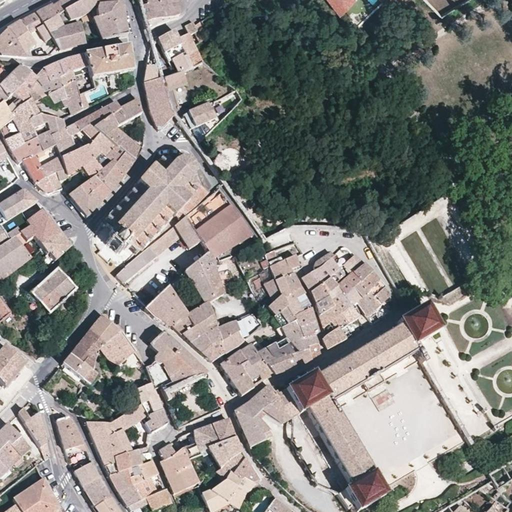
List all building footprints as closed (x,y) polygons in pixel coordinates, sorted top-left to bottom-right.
[(82,0),(71,8),(66,11),(64,12),(42,25),(48,35),(62,30),(59,25),(77,19),(97,6),(89,0),(82,0)] [(60,4),(62,7),(64,12),(66,11),(71,8),(82,0),(66,0),(67,1),(60,4)] [(141,24),(146,23),(139,0),(135,2),(141,24)] [(140,0),(139,0),(146,23),(152,21),(172,18),(178,17),(179,16),(177,4),(177,2),(151,4),(150,0),(140,0)] [(328,0),(330,2),(338,12),(350,0),(328,0)] [(60,3),(36,15),(42,25),(64,12),(62,7),(60,4),(60,3)] [(115,5),(97,6),(96,19),(91,20),(101,42),(125,37),(120,9),(115,5)] [(29,36),(30,35),(29,33),(35,30),(43,43),(50,39),(48,35),(42,25),(36,15),(11,29),(7,32),(26,59),(31,59),(26,50),(34,44),(29,36)] [(188,38),(193,48),(207,38),(199,22),(192,23),(196,34),(188,38)] [(192,23),(183,27),(187,36),(188,38),(196,34),(192,23)] [(56,49),(59,53),(85,45),(78,24),(62,30),(48,35),(50,39),(56,49)] [(0,49),(4,54),(3,58),(25,60),(26,59),(7,32),(0,36),(0,49)] [(173,32),(156,41),(164,57),(172,76),(180,72),(189,68),(190,68),(185,57),(177,41),(173,32)] [(187,36),(177,41),(185,57),(190,68),(200,64),(194,50),(193,48),(188,38),(187,36)] [(90,77),(91,81),(106,78),(107,83),(108,83),(116,82),(117,82),(117,77),(131,74),(126,48),(91,55),(84,57),(88,69),(90,77)] [(37,79),(48,95),(75,85),(75,82),(72,73),(88,69),(84,57),(65,62),(44,70),(37,79)] [(9,78),(7,75),(0,66),(0,90),(6,100),(13,94),(19,89),(9,78)] [(9,78),(19,89),(32,75),(21,67),(19,69),(9,78)] [(19,69),(15,68),(7,75),(9,78),(19,69)] [(152,68),(145,68),(142,85),(142,87),(159,81),(163,79),(160,71),(156,72),(152,68)] [(174,113),(178,108),(173,91),(174,90),(186,85),(180,72),(172,76),(163,79),(165,86),(161,88),(159,81),(142,87),(145,101),(147,108),(153,123),(156,132),(157,132),(171,119),(172,118),(168,109),(171,108),(174,113)] [(19,89),(13,94),(18,101),(8,110),(3,103),(0,105),(0,130),(6,126),(12,119),(10,115),(30,98),(26,93),(37,79),(32,75),(19,89)] [(78,96),(82,94),(94,90),(91,81),(90,77),(75,82),(75,85),(78,96)] [(30,98),(32,101),(38,100),(48,95),(37,79),(26,93),(30,98)] [(71,117),(83,111),(78,96),(75,85),(48,95),(54,104),(61,101),(65,100),(67,108),(70,114),(71,117)] [(83,111),(87,109),(82,94),(78,96),(83,111)] [(36,140),(33,131),(27,118),(37,113),(36,109),(35,107),(32,101),(30,98),(10,115),(12,119),(16,126),(21,135),(12,138),(6,141),(12,152),(36,140)] [(215,101),(198,109),(187,113),(178,120),(175,123),(177,125),(183,133),(186,130),(188,134),(190,136),(191,137),(187,139),(194,149),(196,148),(197,146),(202,141),(217,126),(214,119),(225,106),(221,99),(215,101)] [(116,127),(119,125),(132,119),(139,115),(138,111),(136,102),(118,111),(104,121),(91,129),(99,137),(107,143),(116,130),(113,128),(116,127)] [(114,104),(106,108),(97,113),(104,121),(118,111),(117,108),(114,104)] [(40,131),(46,129),(47,132),(49,134),(50,138),(64,131),(61,122),(42,115),(37,113),(27,118),(33,131),(39,129),(40,131)] [(91,129),(104,121),(97,113),(76,125),(82,131),(92,145),(99,137),(91,129)] [(6,126),(8,131),(16,126),(12,119),(6,126)] [(76,125),(70,127),(75,135),(82,131),(76,125)] [(6,126),(0,130),(6,141),(12,138),(11,136),(8,131),(6,126)] [(70,127),(65,130),(70,138),(72,137),(75,135),(70,127)] [(42,137),(42,134),(40,131),(39,129),(33,131),(36,140),(42,137)] [(65,130),(64,131),(50,138),(54,148),(60,161),(84,150),(81,146),(76,148),(70,138),(65,130)] [(121,135),(116,130),(107,143),(133,162),(139,152),(121,135)] [(186,130),(183,133),(187,139),(191,137),(190,136),(188,134),(186,130)] [(36,140),(42,153),(54,148),(50,138),(49,134),(42,137),(36,140)] [(92,145),(89,147),(111,165),(116,162),(122,166),(127,171),(133,162),(107,143),(99,137),(92,145)] [(36,140),(12,152),(19,165),(22,163),(33,158),(42,153),(36,140)] [(86,151),(101,173),(111,165),(89,147),(86,151)] [(33,158),(22,163),(35,186),(47,196),(59,192),(60,191),(56,182),(52,172),(60,168),(60,161),(54,148),(42,153),(43,156),(35,161),(33,158)] [(67,179),(66,177),(78,170),(79,172),(85,181),(86,183),(93,177),(101,173),(86,151),(85,149),(84,150),(60,161),(60,168),(52,172),(56,182),(67,179)] [(220,168),(226,158),(217,152),(210,162),(220,168)] [(170,218),(172,217),(179,222),(186,215),(200,204),(208,194),(202,188),(198,185),(196,184),(195,184),(193,183),(193,182),(192,181),(193,179),(192,179),(194,175),(195,176),(196,172),(194,172),(193,168),(194,168),(193,165),(191,165),(190,165),(188,160),(187,159),(186,160),(186,161),(184,162),(182,161),(181,160),(180,159),(178,158),(178,160),(176,161),(173,162),(170,163),(168,161),(167,160),(167,159),(167,158),(166,158),(165,158),(165,159),(165,160),(164,161),(162,161),(160,161),(159,161),(158,162),(159,164),(154,169),(151,168),(149,169),(150,170),(144,176),(139,181),(136,184),(138,186),(132,193),(131,192),(129,194),(130,195),(125,201),(122,202),(120,204),(121,205),(116,211),(114,210),(104,222),(105,223),(102,226),(105,229),(107,228),(111,231),(109,237),(111,239),(108,242),(106,241),(105,243),(105,244),(105,245),(105,246),(108,249),(110,247),(114,252),(113,253),(116,256),(118,257),(121,253),(120,252),(122,250),(126,253),(129,250),(135,255),(139,252),(141,253),(142,251),(142,250),(142,249),(144,250),(147,247),(147,244),(148,243),(149,245),(151,243),(149,241),(152,238),(155,235),(156,236),(158,235),(157,233),(163,226),(165,227),(167,225),(166,223),(170,218)] [(111,165),(118,170),(122,166),(116,162),(111,165)] [(101,173),(93,177),(110,193),(124,175),(118,170),(111,165),(101,173)] [(127,171),(122,166),(118,170),(124,175),(127,171)] [(66,177),(67,179),(79,172),(78,170),(66,177)] [(66,198),(85,219),(110,193),(93,177),(86,183),(77,189),(66,198)] [(192,232),(199,242),(206,252),(211,258),(224,251),(228,249),(252,236),(246,227),(238,216),(224,197),(218,189),(212,194),(212,195),(199,206),(183,220),(192,232)] [(0,206),(0,213),(6,222),(20,213),(37,203),(35,201),(23,191),(19,194),(8,201),(0,206)] [(0,246),(20,234),(26,241),(33,236),(36,241),(37,242),(58,230),(43,210),(37,215),(34,212),(24,219),(20,213),(6,222),(1,226),(0,226),(0,246)] [(189,248),(192,246),(199,242),(192,232),(183,220),(174,227),(179,234),(189,248)] [(148,248),(154,255),(179,234),(174,227),(157,240),(148,248)] [(47,256),(49,255),(54,262),(71,247),(66,240),(64,238),(58,230),(37,242),(47,256)] [(26,241),(20,234),(0,246),(0,281),(31,258),(22,245),(26,242),(26,241)] [(199,242),(192,246),(198,256),(200,258),(206,252),(199,242)] [(118,280),(121,284),(154,255),(148,248),(143,252),(141,253),(126,266),(116,275),(114,277),(118,280)] [(344,250),(340,252),(349,261),(354,258),(350,254),(346,251),(344,250)] [(218,298),(221,296),(212,276),(215,275),(213,267),(215,265),(211,258),(206,252),(200,258),(198,256),(194,259),(196,261),(184,272),(187,278),(189,281),(205,305),(205,306),(218,298)] [(315,269),(316,272),(333,257),(331,255),(316,265),(315,268),(315,269)] [(335,256),(333,257),(316,272),(314,273),(324,283),(328,279),(342,268),(344,266),(335,256)] [(269,267),(270,271),(275,283),(291,277),(290,274),(288,271),(298,267),(294,258),(269,267)] [(364,266),(362,264),(354,258),(349,261),(347,263),(346,264),(355,274),(364,266)] [(355,274),(352,276),(361,284),(372,276),(372,274),(364,266),(355,274)] [(31,292),(51,313),(78,288),(59,267),(53,272),(31,292)] [(281,296),(275,283),(270,271),(258,276),(265,292),(268,292),(273,303),(281,297),(281,296)] [(222,296),(235,291),(227,272),(215,275),(212,276),(221,296),(222,296)] [(314,273),(302,280),(311,294),(324,283),(314,273)] [(175,293),(178,290),(176,287),(184,280),(181,275),(166,288),(171,296),(175,293)] [(328,303),(338,295),(341,299),(353,291),(361,284),(352,276),(349,278),(337,288),(326,296),(325,300),(328,303)] [(361,299),(370,293),(375,298),(384,290),(386,289),(382,286),(372,276),(361,284),(353,291),(361,299)] [(275,283),(281,296),(300,289),(293,277),(291,277),(275,283)] [(315,307),(325,300),(326,296),(337,288),(335,286),(334,285),(328,279),(324,283),(311,294),(315,307)] [(440,296),(445,306),(464,296),(459,287),(440,296)] [(143,311),(153,321),(167,330),(186,317),(171,296),(166,288),(151,303),(143,311)] [(281,297),(286,307),(306,299),(300,289),(281,296),(281,297)] [(362,315),(366,319),(386,303),(390,300),(390,298),(384,290),(375,298),(370,293),(361,299),(354,305),(359,310),(362,315)] [(341,299),(349,308),(354,305),(361,299),(353,291),(341,299)] [(328,303),(334,310),(348,328),(358,321),(359,321),(353,314),(349,308),(341,299),(338,295),(328,303)] [(266,309),(268,311),(274,318),(271,319),(265,322),(268,327),(273,333),(279,330),(294,321),(293,318),(286,307),(281,297),(273,303),(266,309)] [(0,323),(10,314),(0,298),(0,323)] [(286,307),(293,318),(310,312),(306,299),(286,307)] [(315,307),(319,318),(325,314),(334,310),(328,303),(325,300),(315,307)] [(370,320),(372,323),(376,320),(378,322),(389,316),(390,312),(391,306),(391,303),(390,300),(386,303),(366,319),(369,322),(370,320)] [(333,412),(328,404),(362,384),(378,375),(416,352),(412,346),(416,344),(438,331),(422,304),(410,311),(408,313),(408,314),(406,315),(403,318),(393,323),(396,329),(372,344),(361,351),(331,369),(313,379),(311,374),(303,378),(286,387),(284,389),(276,395),(275,393),(272,395),(267,387),(263,390),(246,402),(264,415),(279,425),(289,419),(291,418),(297,415),(304,411),(306,415),(309,421),(322,443),(346,483),(348,486),(341,491),(336,494),(334,495),(344,510),(350,505),(354,511),(382,495),(380,490),(377,485),(376,484),(355,449),(333,412)] [(172,330),(188,345),(214,330),(205,306),(205,305),(196,311),(186,317),(167,330),(172,330)] [(337,330),(332,334),(326,338),(323,340),(327,351),(346,341),(340,333),(348,328),(334,310),(325,314),(319,318),(323,330),(326,328),(332,324),(337,330)] [(294,321),(297,329),(314,323),(310,312),(293,318),(294,321)] [(252,317),(252,316),(235,323),(245,342),(258,332),(262,328),(260,324),(257,322),(252,317)] [(103,317),(91,331),(107,345),(121,334),(103,317)] [(283,341),(292,357),(306,350),(303,341),(297,329),(294,321),(279,330),(283,337),(285,340),(283,341)] [(235,323),(215,333),(224,355),(240,347),(245,342),(235,323)] [(303,341),(304,340),(314,337),(319,335),(314,323),(297,329),(303,341)] [(326,328),(329,330),(332,334),(337,330),(332,324),(326,328)] [(188,345),(198,354),(210,365),(219,360),(223,358),(222,356),(224,355),(215,333),(214,330),(188,345)] [(279,330),(273,333),(277,340),(283,337),(279,330)] [(91,331),(83,340),(99,351),(100,352),(107,345),(91,331)] [(169,399),(167,394),(201,376),(205,378),(205,375),(206,373),(191,359),(169,339),(161,333),(148,345),(156,353),(153,358),(153,362),(151,364),(157,381),(160,389),(165,400),(169,399)] [(123,335),(121,334),(107,345),(100,352),(103,355),(113,369),(135,353),(123,335)] [(303,341),(306,350),(316,345),(314,337),(304,340),(303,341)] [(99,351),(83,340),(62,365),(89,386),(90,384),(97,376),(93,372),(99,351)] [(264,353),(272,366),(292,357),(283,341),(274,347),(264,353)] [(306,350),(292,357),(272,366),(266,368),(275,377),(299,368),(299,367),(320,356),(319,354),(316,345),(306,350)] [(258,357),(251,346),(240,353),(241,354),(247,363),(256,372),(266,368),(258,357)] [(8,351),(4,348),(0,352),(0,387),(1,389),(3,388),(5,389),(12,380),(20,372),(24,366),(25,365),(8,351)] [(225,375),(247,363),(241,354),(240,353),(231,360),(226,363),(221,366),(220,368),(225,375)] [(264,353),(258,357),(266,368),(272,366),(264,353)] [(247,363),(225,375),(239,399),(250,392),(262,383),(265,381),(275,377),(266,368),(256,372),(247,363)] [(85,392),(89,386),(62,365),(58,371),(63,375),(80,389),(83,391),(85,392)] [(63,375),(58,371),(49,382),(54,385),(63,375)] [(366,392),(367,393),(374,388),(377,387),(383,383),(382,382),(378,375),(362,384),(366,392)] [(43,389),(48,393),(54,385),(49,382),(43,389)] [(73,411),(83,417),(90,384),(89,386),(85,392),(83,391),(79,398),(73,411)] [(139,403),(140,406),(156,397),(151,385),(145,387),(136,391),(139,403)] [(156,397),(140,406),(145,418),(160,410),(156,397)] [(243,404),(240,407),(257,420),(258,422),(261,418),(264,415),(246,402),(243,404)] [(130,453),(123,436),(120,431),(132,425),(137,432),(142,430),(145,428),(143,424),(140,420),(145,418),(140,406),(107,425),(86,424),(86,425),(97,451),(105,468),(117,464),(114,458),(125,455),(130,453)] [(231,413),(236,424),(241,435),(247,447),(270,437),(258,422),(257,420),(240,407),(231,413)] [(165,426),(160,410),(145,418),(147,422),(143,424),(145,428),(147,431),(149,435),(165,426)] [(38,415),(35,411),(26,417),(22,411),(17,415),(41,451),(47,448),(38,415)] [(71,455),(78,453),(76,448),(84,446),(74,425),(66,419),(57,422),(67,458),(71,458),(71,455)] [(220,446),(234,440),(227,422),(213,427),(220,446)] [(9,446),(18,437),(6,424),(0,429),(0,447),(6,442),(9,446)] [(194,445),(199,453),(208,450),(220,446),(213,427),(212,426),(195,431),(193,432),(194,445)] [(19,458),(28,449),(18,437),(9,446),(6,442),(0,447),(0,450),(12,465),(14,467),(21,460),(19,458)] [(220,446),(208,450),(216,467),(212,470),(213,473),(215,473),(241,455),(234,440),(220,446)] [(161,462),(174,453),(169,445),(157,453),(161,462)] [(50,458),(47,448),(41,451),(45,461),(50,458)] [(125,455),(129,469),(138,466),(138,462),(136,458),(148,455),(146,448),(130,453),(125,455)] [(164,479),(171,495),(184,491),(197,486),(198,484),(197,482),(190,466),(188,461),(182,449),(174,453),(161,462),(158,464),(164,479)] [(9,473),(6,470),(12,465),(0,450),(0,480),(0,481),(9,473)] [(129,469),(125,455),(114,458),(117,464),(105,468),(109,477),(126,470),(129,469)] [(202,459),(200,455),(188,461),(190,466),(202,459)] [(222,479),(226,474),(227,476),(230,472),(229,470),(245,460),(241,455),(215,473),(222,479)] [(230,504),(230,503),(232,499),(234,500),(236,502),(235,507),(239,509),(242,505),(247,493),(260,483),(245,460),(229,470),(230,472),(227,476),(223,481),(201,495),(208,508),(209,511),(214,511),(228,505),(230,504)] [(507,509),(511,503),(502,494),(505,491),(509,485),(511,481),(511,480),(511,460),(498,469),(505,483),(497,484),(490,484),(485,487),(479,491),(494,504),(492,507),(496,511),(507,511),(509,511),(507,509)] [(99,478),(92,463),(74,472),(83,487),(99,478)] [(126,470),(131,488),(149,480),(156,477),(150,463),(146,464),(138,466),(129,469),(126,470)] [(126,470),(109,477),(117,494),(131,488),(126,470)] [(99,478),(83,487),(95,507),(108,499),(110,498),(101,482),(99,478)] [(51,511),(57,508),(41,479),(10,499),(13,505),(2,511),(51,511)] [(131,488),(132,491),(142,507),(150,504),(148,498),(155,495),(153,489),(149,480),(131,488)] [(184,491),(185,494),(198,489),(197,486),(184,491)] [(129,511),(131,511),(142,507),(132,491),(131,488),(117,494),(129,511)] [(171,495),(173,499),(185,494),(184,491),(171,495)] [(150,504),(152,511),(153,511),(169,506),(169,504),(163,492),(155,495),(148,498),(150,504)] [(266,511),(274,502),(276,500),(268,492),(258,493),(248,509),(246,511),(266,511)] [(108,499),(95,507),(98,511),(118,511),(110,498),(108,499)] [(274,502),(266,511),(289,511),(276,500),(274,502)]
